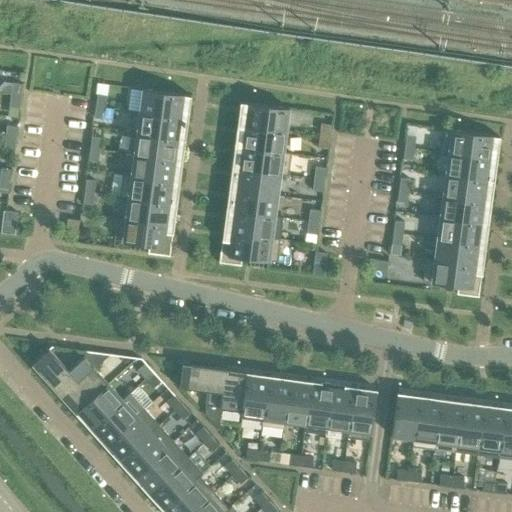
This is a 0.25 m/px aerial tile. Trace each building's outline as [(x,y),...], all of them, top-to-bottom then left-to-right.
[(12,83),(10,95),(20,96),(21,84),(12,83)] [(142,89),(139,112),(180,117),(183,96),(183,95),(142,89)] [(97,94),(95,106),(105,107),(107,95),(97,94)] [(20,96),(10,95),(8,107),(18,108),(20,96)] [(247,105),(244,126),(285,131),(288,109),(247,103),(247,105)] [(105,107),(95,106),(94,118),(103,119),(105,107)] [(139,112),(136,133),(177,139),(180,117),(139,112)] [(320,124),(319,136),(329,137),(330,125),(320,124)] [(6,126),(4,138),(14,139),(16,127),(6,126)] [(244,126),(241,147),(282,153),(283,152),(285,131),(244,126)] [(439,153),(447,154),(447,153),(489,158),(492,137),(492,136),(442,129),(439,153)] [(136,133),(133,154),(174,160),(177,139),(136,133)] [(405,135),(404,147),(414,148),(415,136),(405,135)] [(329,137),(319,136),(317,148),(327,149),(329,137)] [(91,137),(89,149),(99,150),(101,138),(91,137)] [(14,139),(4,138),(3,149),(13,151),(14,139)] [(241,147),(238,169),(280,174),(279,175),(288,176),(291,153),(283,152),(282,153),(241,147)] [(414,148),(404,147),(402,159),(412,160),(414,148)] [(99,150),(89,149),(88,161),(98,162),(99,150)] [(447,154),(445,174),(486,180),(489,158),(447,153),(447,154)] [(133,154),(130,175),(130,176),(172,181),(174,160),(133,154)] [(315,167),(313,179),(323,180),(325,168),(315,167)] [(0,168),(0,169),(0,180),(8,182),(10,170),(0,168)] [(238,169),(235,190),(277,195),(279,175),(280,174),(238,169)] [(119,197),(127,198),(127,197),(169,203),(172,181),(130,176),(130,175),(122,174),(119,197)] [(445,174),(442,196),(483,201),(486,180),(445,174)] [(400,178),(398,190),(408,191),(410,179),(400,178)] [(323,180),(313,179),(312,190),(321,192),(323,180)] [(8,182),(0,180),(0,192),(7,193),(8,182)] [(86,180),(84,192),(94,193),(95,181),(86,180)] [(235,190),(233,211),(274,217),(277,195),(235,190)] [(408,191),(398,190),(397,201),(406,203),(408,191)] [(94,193),(84,192),(82,203),(92,205),(94,193)] [(442,196),(439,217),(480,222),(483,201),(442,196)] [(127,198),(124,219),(166,224),(169,203),(127,197),(127,198)] [(309,209),(308,221),(317,223),(319,211),(309,209)] [(4,221),(16,223),(18,213),(6,211),(4,221)] [(233,211),(230,233),(271,238),(271,237),(274,217),(233,211)] [(439,217),(436,238),(478,244),(480,222),(439,217)] [(65,229),(77,231),(79,221),(67,219),(65,229)] [(166,224),(124,219),(121,241),(148,245),(147,253),(169,256),(172,233),(165,232),(166,224)] [(317,223),(308,221),(306,233),(316,234),(317,223)] [(394,221),(393,233),(402,234),(404,222),(394,221)] [(271,238),(230,233),(229,240),(222,239),(218,262),(240,265),(241,257),(276,262),(280,239),(271,237),(271,238)] [(402,234),(393,233),(391,244),(401,246),(402,234)] [(436,238),(434,259),(433,260),(475,265),(478,244),(436,238)] [(313,262),(325,264),(327,254),(315,252),(313,262)] [(433,260),(434,259),(425,258),(422,281),(457,286),(456,294),(478,297),(481,274),(474,273),(475,265),(433,260)] [(387,262),(375,261),(374,270),(386,272),(387,262)] [(36,370),(60,397),(93,368),(93,367),(92,367),(83,357),(68,370),(49,349),(48,350),(53,355),(36,370)] [(137,371),(145,379),(152,373),(144,364),(137,371)] [(219,408),(220,408),(225,370),(189,365),(186,387),(179,386),(178,387),(207,391),(206,405),(219,407),(219,408)] [(76,411),(76,412),(80,409),(108,384),(106,382),(93,368),(60,397),(61,398),(63,397),(67,393),(80,408),(76,411)] [(221,409),(240,411),(241,411),(246,375),(226,372),(226,370),(225,370),(220,408),(221,409)] [(152,373),(145,379),(153,388),(160,382),(152,373)] [(240,416),(262,419),(268,377),(246,375),(241,411),(240,411),(240,416)] [(289,380),(268,377),(262,419),(261,427),(283,430),(284,422),(289,380)] [(284,422),(304,425),(305,425),(311,383),(289,380),(284,422)] [(326,435),(327,428),(326,427),(332,384),(320,382),(320,384),(311,383),(305,425),(304,425),(303,432),(304,432),(326,435)] [(76,412),(91,428),(95,425),(122,400),(108,384),(80,409),(76,412)] [(327,428),(347,430),(348,430),(353,389),(344,388),(345,385),(332,384),(326,427),(327,428)] [(348,430),(347,430),(346,437),(369,440),(376,390),(375,390),(375,392),(366,391),(353,389),(348,430)] [(412,439),(413,439),(419,397),(406,396),(398,395),(398,393),(397,392),(391,436),(412,439)] [(166,402),(174,411),(182,404),(174,396),(166,402)] [(434,449),(435,442),(440,400),(419,397),(413,439),(412,446),(434,449)] [(91,428),(105,444),(109,441),(137,416),(122,400),(95,425),(91,428)] [(434,449),(454,452),(455,445),(456,445),(462,403),(440,400),(435,442),(434,449)] [(454,452),(477,455),(483,406),(462,403),(456,445),(455,445),(454,452)] [(182,404),(174,411),(182,420),(190,413),(182,404)] [(205,405),(204,413),(204,414),(219,430),(221,409),(220,408),(219,408),(219,407),(206,405),(205,405)] [(477,455),(498,458),(504,409),(483,406),(477,455)] [(498,458),(511,459),(511,409),(504,409),(498,458)] [(105,444),(120,460),(124,457),(151,432),(137,416),(109,441),(105,444)] [(195,434),(203,443),(210,437),(202,428),(195,434)] [(120,460),(134,476),(138,473),(166,448),(151,432),(124,457),(120,460)] [(210,437),(203,443),(211,452),(218,446),(210,437)] [(134,476),(149,492),(153,489),(180,464),(166,448),(138,473),(134,476)] [(245,459),(257,460),(258,450),(246,449),(245,459)] [(258,450),(257,460),(269,462),(270,452),(258,450)] [(288,464),(300,466),(301,456),(289,454),(288,464)] [(301,456),(300,466),(312,468),(313,458),(301,456)] [(224,466),(232,475),(239,469),(231,460),(224,466)] [(331,470),(343,472),(344,462),(332,460),(331,470)] [(344,462),(343,472),(354,473),(356,463),(344,462)] [(149,492),(163,508),(167,505),(195,480),(194,479),(184,468),(180,464),(153,489),(149,492)] [(239,469),(232,475),(240,484),(247,478),(239,469)] [(396,479),(408,480),(409,470),(397,469),(396,479)] [(409,470),(408,480),(420,482),(421,472),(409,470)] [(163,508),(166,511),(191,511),(214,492),(199,475),(194,479),(195,480),(167,505),(163,508)] [(439,484),(451,486),(452,476),(440,475),(439,484)] [(452,476),(451,486),(463,488),(464,478),(452,476)] [(482,490),(494,492),(495,482),(483,480),(482,490)] [(495,482),(494,492),(505,493),(507,483),(495,482)] [(224,511),(228,509),(214,492),(191,511),(224,511)] [(253,499),(261,508),(269,501),(261,492),(253,499)] [(269,501),(261,508),(264,511),(274,511),(277,510),(269,501)]
